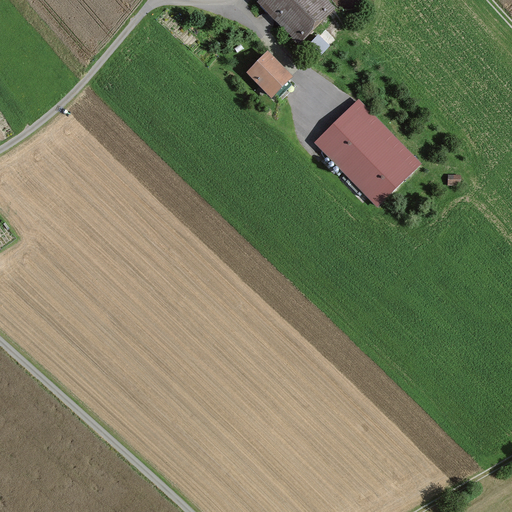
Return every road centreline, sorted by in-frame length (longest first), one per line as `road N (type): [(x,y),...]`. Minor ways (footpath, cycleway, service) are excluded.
road 1 (track): [(0,341),(188,511)]
road 2 (track): [(156,0),(76,90),(0,150)]
